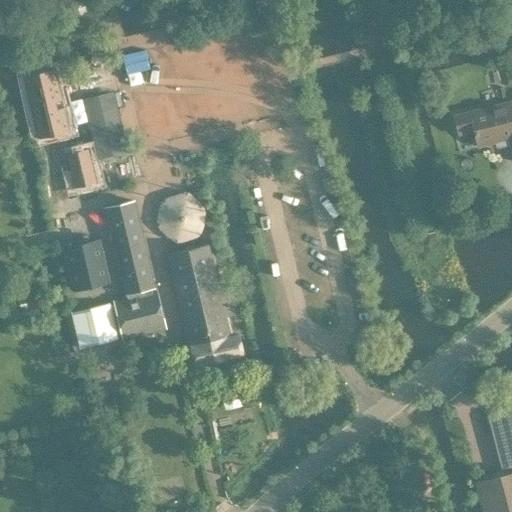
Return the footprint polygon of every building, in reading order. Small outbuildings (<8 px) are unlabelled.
[(41,9),(38,0),(8,0),(12,16),(41,9)] [(47,36),(42,17),(23,21),(28,40),(47,36)] [(55,71),(25,78),(39,136),(69,128),(55,71)] [(127,151),(113,94),(84,101),(98,158),(127,151)] [(473,129),(478,147),(509,139),(511,152),(511,101),(453,116),(458,133),(473,129)] [(89,151),(67,156),(74,186),(96,181),(95,178),(94,178),(92,168),(93,167),(91,159),(90,159),(89,155),(90,155),(89,151)] [(160,235),(197,235),(197,193),(160,193),(160,235)] [(133,201),(105,208),(125,294),(127,294),(128,299),(115,302),(116,305),(123,334),(123,337),(164,327),(155,293),(152,293),(151,288),(154,287),(133,201)] [(62,247),(73,292),(110,283),(99,238),(62,247)] [(168,255),(195,366),(243,354),(238,334),(229,337),(225,317),(236,314),(230,286),(218,289),(208,244),(168,254),(168,255)] [(109,304),(70,313),(79,348),(118,338),(117,336),(123,334),(116,305),(110,306),(109,304)] [(511,511),(511,413),(489,419),(503,476),(469,485),(469,486),(477,484),(484,511),(511,511)]
